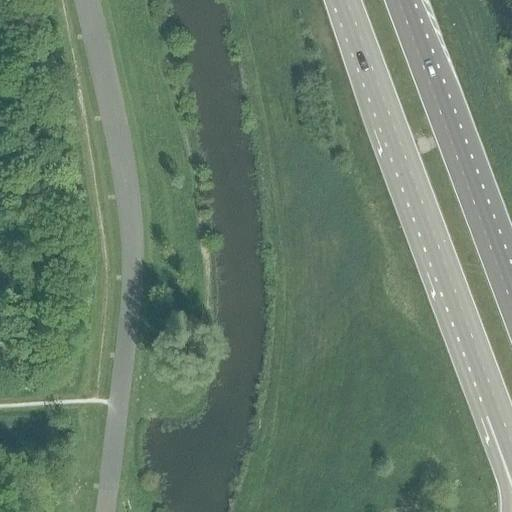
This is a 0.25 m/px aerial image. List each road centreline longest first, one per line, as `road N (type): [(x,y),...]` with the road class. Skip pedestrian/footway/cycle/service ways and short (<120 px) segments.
road 1 (primary): [(346,0),(470,334)]
road 2 (primary): [(511,307),(397,0)]
road 3 (primary): [(470,334),(479,420),(508,511)]
